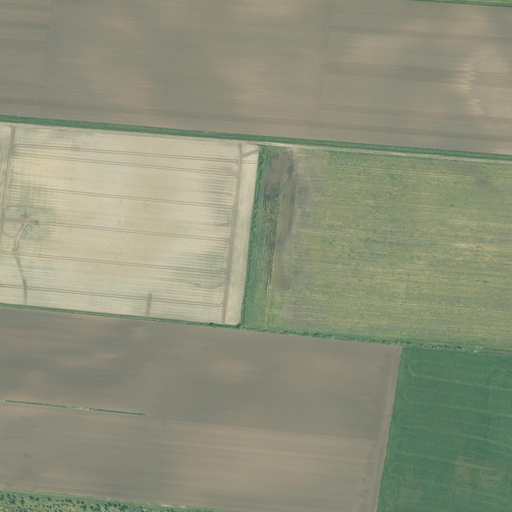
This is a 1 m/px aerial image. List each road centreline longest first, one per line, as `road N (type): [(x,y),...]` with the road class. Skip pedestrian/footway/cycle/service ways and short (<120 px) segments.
road 1 (track): [(0,123),(511,162)]
road 2 (track): [(0,489),(232,511)]
